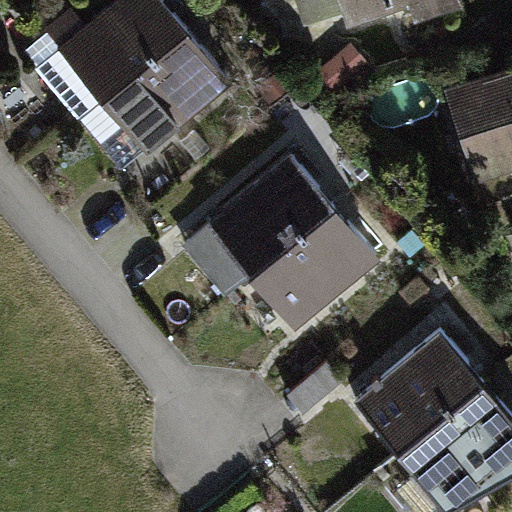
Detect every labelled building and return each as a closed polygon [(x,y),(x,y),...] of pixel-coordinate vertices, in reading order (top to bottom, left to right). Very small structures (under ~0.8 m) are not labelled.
[(73,118),(185,23),(165,0),(114,0),(32,70),(73,118)] [(460,0),(339,0),(347,23),(410,3),(415,18),(462,2),(460,0)] [(185,23),(73,118),(117,170),(230,75),(185,23)] [(511,58),(443,82),(475,176),(511,163),(511,58)] [(203,218),(244,271),(338,199),(297,145),(203,218)] [(379,251),(338,199),(244,271),(284,324),(379,251)] [(352,392),(402,450),(484,378),(435,321),(352,392)] [(511,465),(511,412),(484,378),(402,450),(447,499),(511,465)]
